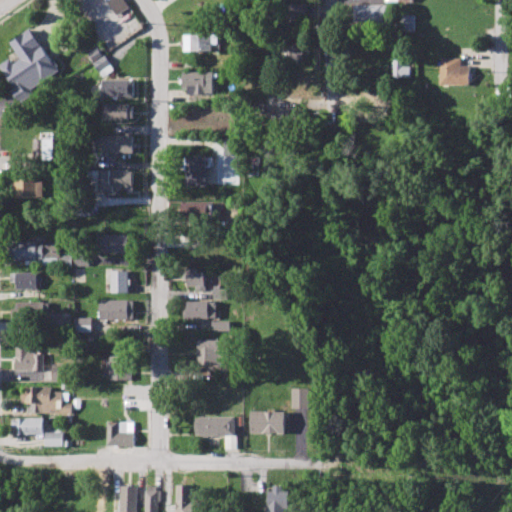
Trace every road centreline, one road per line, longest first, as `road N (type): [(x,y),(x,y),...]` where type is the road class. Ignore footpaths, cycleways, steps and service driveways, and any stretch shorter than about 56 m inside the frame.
road 1 (residential): [(148,0),(163,48),(161,451)]
road 2 (residential): [(431,452),(0,451)]
road 3 (residential): [(425,227),(431,452),(447,511)]
road 4 (residential): [(333,0),(334,139)]
